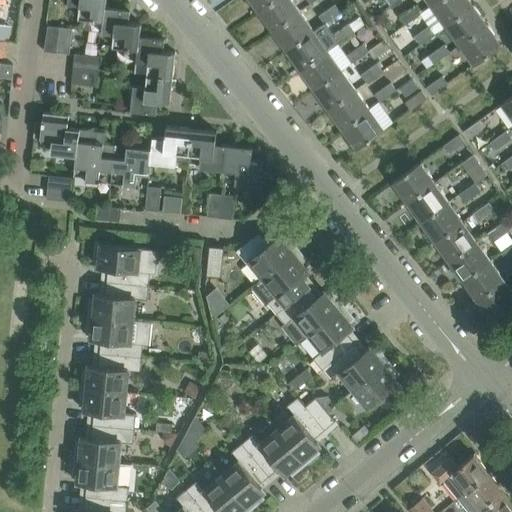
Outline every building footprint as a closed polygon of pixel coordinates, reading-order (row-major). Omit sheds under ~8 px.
[(106,7),(106,0),(68,0),(68,4),(80,5),(79,17),(103,20),(104,20),(105,7),(106,7)] [(275,0),(252,0),(260,11),(275,0)] [(301,11),(293,0),(275,0),(260,11),(274,31),(301,11)] [(447,25),(473,6),(469,0),(440,0),(433,6),(447,25)] [(325,22),(341,11),(336,3),(319,15),(325,22)] [(406,23),(422,12),(417,4),(401,15),(406,23)] [(460,45),(487,26),(473,6),(447,25),(460,45)] [(140,35),(142,23),(129,22),(130,10),(106,7),(105,7),(104,20),(103,20),(102,32),(115,34),(113,45),(101,43),(101,45),(138,49),(140,35)] [(315,31),(301,11),(274,31),(288,50),(315,31)] [(355,30),(350,22),(333,34),(339,42),(355,30)] [(420,43),(436,31),(431,23),(414,35),(420,43)] [(57,53),(60,27),(48,25),(45,51),(57,53)] [(475,65),(502,46),(487,26),(460,45),(475,65)] [(69,54),(72,29),(72,28),(60,27),(57,53),(69,54)] [(329,50),(315,31),(288,50),(302,70),(329,50)] [(173,77),(176,52),(163,50),(165,38),(140,35),(138,49),(137,61),(149,63),(148,74),(173,77)] [(0,55),(6,56),(8,40),(0,38),(0,55)] [(352,61),(369,49),(363,42),(347,53),(352,61)] [(434,62),(450,51),(445,43),(429,54),(434,62)] [(343,70),(329,50),(302,70),(316,89),(343,70)] [(99,69),(101,56),(75,53),(74,66),(99,69)] [(366,81),(383,69),(377,61),(361,73),(366,81)] [(98,85),(99,69),(74,66),(72,82),(98,85)] [(357,89),(343,70),(316,89),(330,109),(357,89)] [(171,103),(173,77),(148,74),(146,86),(134,84),(132,110),(157,113),(158,101),(171,103)] [(432,94),(448,82),(443,74),(426,86),(432,94)] [(405,96),(419,86),(413,77),(399,87),(405,96)] [(380,100),(397,89),(391,81),(375,93),(380,100)] [(371,109),(357,89),(330,109),(344,128),(371,109)] [(411,109),(427,97),(422,90),(405,101),(411,109)] [(511,117),(511,96),(502,104),(511,117)] [(385,129),(371,109),(344,128),(358,148),(385,129)] [(80,141),(81,128),(68,127),(69,115),(43,112),(39,150),(41,150),(42,138),(53,139),(52,151),(77,154),(79,141),(80,141)] [(469,137),(486,125),(480,118),(464,130),(469,137)] [(188,166),(192,128),(167,126),(166,139),(153,137),(152,149),(151,162),(152,162),(188,166)] [(77,154),(74,177),(76,178),(75,179),(112,183),(115,157),(116,145),(104,144),(105,133),(106,133),(107,131),(96,130),(81,128),(80,141),(79,141),(77,154)] [(224,171),(227,145),(216,144),(217,131),(192,128),(188,166),(224,171)] [(496,148),(511,137),(511,135),(507,129),(491,140),(496,148)] [(449,152),(465,140),(459,133),(443,144),(449,152)] [(261,187),(264,161),(252,159),(253,148),(227,145),(224,171),(237,172),(236,184),(261,187)] [(150,175),(152,162),(151,162),(152,149),(128,146),(127,158),(115,157),(112,183),(136,186),(138,173),(150,175)] [(474,153),(461,162),(474,182),(476,181),(488,172),(482,164),(474,153)] [(436,182),(422,162),(394,181),(408,201),(436,182)] [(74,189),(75,179),(76,178),(74,177),(49,175),(48,187),(74,189)] [(465,200),(481,189),(476,181),(474,182),(460,192),(465,200)] [(450,201),(436,182),(408,201),(422,221),(450,201)] [(158,211),(160,187),(148,186),(145,209),(158,211)] [(73,201),(74,189),(48,187),(47,198),(73,201)] [(219,217),(222,194),(210,193),(207,216),(219,217)] [(233,219),(235,196),(222,194),(219,217),(233,219)] [(464,221),(450,201),(422,221),(436,240),(464,221)] [(479,220),(495,209),(490,201),(473,212),(479,220)] [(120,221),(122,208),(96,205),(95,219),(120,221)] [(493,239),(509,228),(504,220),(488,232),(493,239)] [(478,240),(464,221),(436,240),(450,260),(478,240)] [(264,277),(299,249),(288,236),(285,239),(281,234),(270,243),(260,232),(238,250),(247,261),(250,259),(264,277)] [(492,260),(478,240),(450,260),(464,279),(492,260)] [(158,273),(160,249),(102,243),(102,244),(97,243),(96,260),(100,261),(100,267),(109,268),(108,280),(103,280),(150,285),(151,272),(158,273)] [(507,259),(511,255),(511,243),(501,251),(507,259)] [(190,244),(187,270),(200,271),(202,246),(190,244)] [(222,277),(225,248),(210,246),(207,276),(222,277)] [(310,285),(303,276),(310,270),(306,265),(309,262),(299,249),(264,277),(253,286),(266,304),(269,302),(278,312),(310,285)] [(506,279),(492,260),(464,279),(478,299),(506,279)] [(511,304),(511,288),(506,279),(478,299),(492,319),(511,304)] [(135,320),(135,319),(137,298),(149,299),(150,285),(103,280),(103,281),(108,281),(107,293),(97,292),(96,299),(92,298),(90,315),(135,320)] [(310,333),(344,305),(333,292),(330,295),(326,290),(319,296),(310,285),(278,312),(284,321),(281,323),(298,343),(300,341),(301,341),(310,333)] [(348,332),(355,326),(351,321),(355,318),(344,305),(310,333),(324,350),(314,358),(323,369),(355,341),(348,332)] [(151,345),(153,321),(135,319),(135,320),(90,315),(89,332),(93,332),(92,339),(102,340),(101,352),(96,351),(96,352),(143,356),(144,344),(151,345)] [(345,397),(389,361),(379,348),(375,351),(371,346),(364,352),(355,341),(323,369),(332,380),(341,372),(354,389),(345,396),(345,397)] [(128,390),(130,369),(142,370),(143,356),(96,352),(101,353),(100,365),(90,364),(89,370),(85,370),(83,387),(139,392),(128,390)] [(369,407),(400,382),(396,377),(400,374),(389,361),(345,397),(346,397),(355,390),(369,407)] [(297,376),(288,384),(293,391),(303,384),(297,376)] [(125,413),(127,392),(139,393),(139,392),(83,387),(82,404),(86,404),(85,410),(95,411),(94,423),(89,423),(89,424),(136,428),(137,414),(125,413)] [(306,406),(307,405),(299,396),(288,405),(295,415),(279,428),(271,419),(307,463),(319,452),(317,449),(322,445),(315,437),(325,430),(328,433),(306,406)] [(307,405),(306,406),(325,429),(326,429),(335,421),(336,420),(317,397),(307,405)] [(199,403),(190,416),(200,423),(209,409),(199,403)] [(307,463),(271,419),(270,420),(278,429),(261,443),(254,433),(243,442),(273,478),(270,475),(280,467),(286,474),(291,470),(294,474),(307,463)] [(136,428),(89,424),(94,425),(93,437),(83,436),(82,442),(78,442),(76,458),(132,464),(132,463),(120,462),(123,441),(134,442),(136,428)] [(179,433),(162,431),(162,437),(166,443),(172,446),(179,433)] [(185,457),(199,446),(187,432),(178,449),(185,457)] [(260,483),(269,475),(272,479),(273,478),(243,442),(232,451),(240,461),(223,474),(216,465),(215,465),(251,509),(264,498),(261,495),(266,490),(260,483)] [(459,498),(489,473),(474,455),(458,467),(445,479),(459,498)] [(445,479),(458,467),(450,457),(432,472),(440,483),(445,479)] [(118,485),(120,463),(132,465),(132,464),(76,458),(75,475),(79,476),(78,482),(88,483),(87,495),(82,495),(129,500),(130,486),(118,485)] [(247,511),(251,509),(215,465),(215,466),(222,475),(206,489),(198,479),(187,488),(206,511),(247,511)] [(180,480),(169,467),(162,483),(172,488),(180,480)] [(470,511),(478,511),(504,491),(489,473),(459,498),(470,511)] [(206,511),(187,488),(177,497),(184,506),(177,511),(206,511)] [(511,511),(511,501),(504,491),(478,511),(511,511)] [(127,511),(129,500),(82,495),(82,496),(87,496),(85,508),(76,507),(75,511),(127,511)] [(436,511),(423,496),(408,508),(411,511),(436,511)] [(155,501),(148,508),(152,511),(159,511),(163,509),(155,501)]
